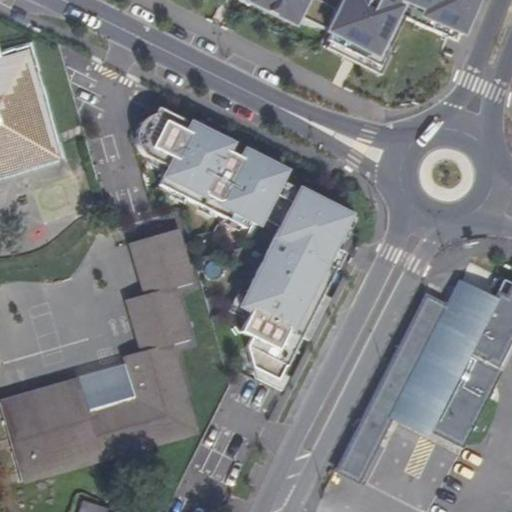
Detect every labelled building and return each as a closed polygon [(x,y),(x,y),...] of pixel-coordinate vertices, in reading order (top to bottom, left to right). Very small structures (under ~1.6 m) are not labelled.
[(248,0),(247,2),(249,3),(295,25),(299,16),(326,29),(325,32),(330,34),(326,40),(329,41),(326,48),(332,51),(332,52),(340,55),(380,74),(389,55),(384,53),(399,15),(452,36),(454,30),(458,32),(471,0),(248,0)] [(18,14),(14,20),(27,26),(30,20),(18,14)] [(0,165),(53,150),(28,63),(3,70),(0,58),(0,165)] [(284,366),(286,367),(299,339),(320,296),(333,269),(336,271),(344,254),(333,249),(349,216),(298,191),(293,199),(276,191),(280,182),(285,171),(244,151),(240,159),(228,153),(232,145),(224,141),(198,129),(158,109),(155,115),(151,117),(147,119),(143,123),(141,127),(139,131),(138,136),(138,140),(139,145),(141,149),(143,153),(146,157),(148,158),(150,159),(153,160),(168,168),(163,179),(250,221),(259,225),(262,218),(280,227),(241,308),(251,313),(242,333),(253,338),(248,348),(251,369),(276,382),(280,374),(284,366)] [(199,126),(198,129),(224,141),(225,139),(199,126)] [(59,163),(28,168),(30,183),(61,178),(59,163)] [(250,221),(163,179),(159,187),(246,229),(250,221)] [(293,199),(298,191),(280,182),(276,191),(293,199)] [(141,353),(125,357),(127,367),(136,398),(88,413),(78,381),(0,403),(22,482),(66,470),(100,460),(195,432),(171,346),(188,341),(174,289),(192,284),(176,231),(132,244),(146,295),(128,300),(141,353)] [(444,312),(433,306),(408,355),(396,349),(360,420),(385,433),(397,410),(464,444),(511,350),(511,286),(502,281),(487,310),(455,294),(444,312)] [(329,301),(320,296),(299,339),(308,343),(329,301)] [(408,355),(433,306),(421,300),(396,349),(408,355)] [(88,413),(136,398),(127,367),(78,381),(88,413)] [(288,378),(280,374),(276,382),(251,369),(252,380),(281,394),(288,378)] [(360,481),(385,433),(360,420),(335,468),(360,481)] [(112,511),(82,502),(79,511),(112,511)]
